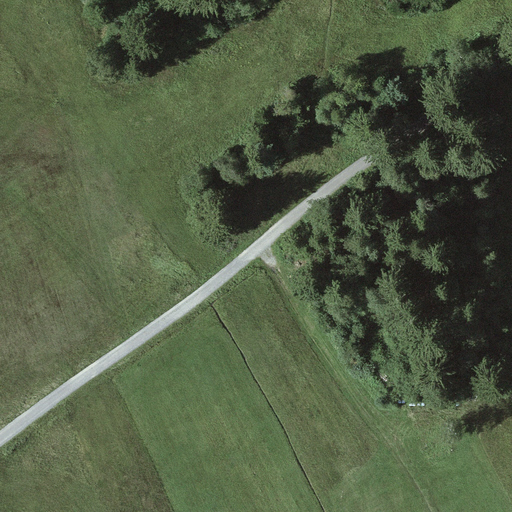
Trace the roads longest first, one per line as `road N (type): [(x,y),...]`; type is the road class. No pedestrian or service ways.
road 1 (track): [(511,55),(0,438)]
road 2 (track): [(260,248),(409,454),(437,511)]
